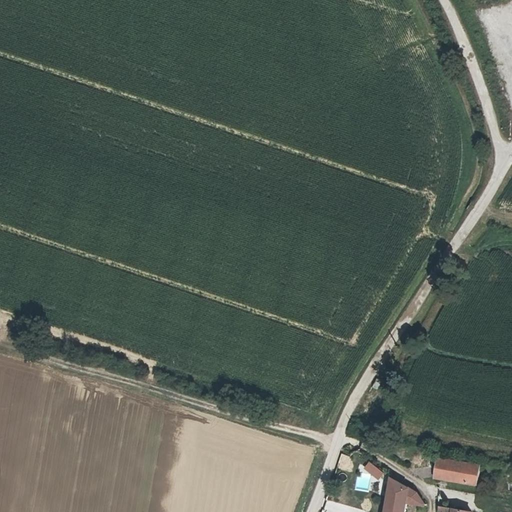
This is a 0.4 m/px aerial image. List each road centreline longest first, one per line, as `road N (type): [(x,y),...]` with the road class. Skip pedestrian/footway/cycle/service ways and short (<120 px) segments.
road 1 (track): [(505,165),(375,364),(337,441),(0,342)]
road 2 (track): [(446,0),(483,84),(505,165)]
